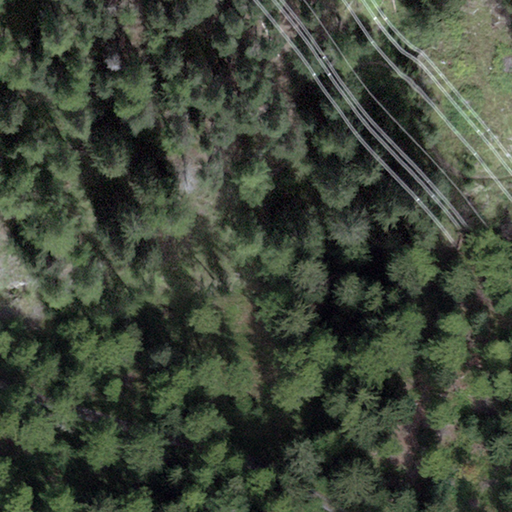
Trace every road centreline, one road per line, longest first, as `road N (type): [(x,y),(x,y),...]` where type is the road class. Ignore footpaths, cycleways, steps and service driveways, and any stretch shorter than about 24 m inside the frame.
road 1 (track): [(511,175),(457,171),(431,145),(395,71),(376,54),(343,80),(268,179),(215,164),(146,109),(76,86),(0,47)]
road 2 (track): [(0,383),(59,408),(183,434),(284,476),(339,511)]
